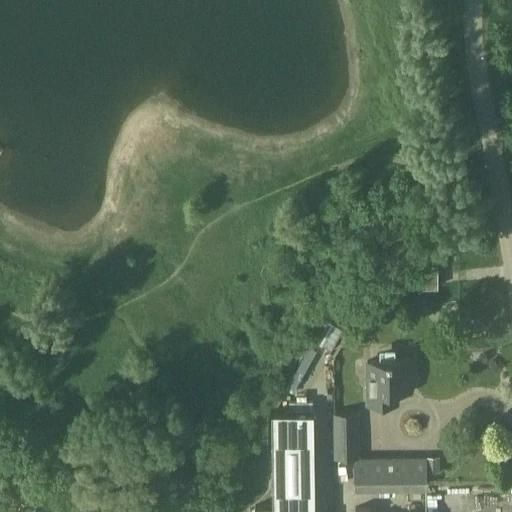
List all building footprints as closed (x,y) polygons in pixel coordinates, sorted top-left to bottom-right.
[(398,262),(398,286),(438,286),(438,262),(398,262)] [(368,361),(368,401),(397,400),(397,388),(411,388),(410,356),(396,356),(395,348),(380,348),(380,361),(368,361)] [(314,511),(314,410),(272,410),(272,505),(255,505),(255,511),(314,511)] [(355,428),(334,428),(334,450),(335,457),(354,457),(356,457),(355,450),(355,428)] [(356,457),(354,457),(354,458),(354,485),(427,484),(427,483),(427,469),(427,456),(356,457)]
